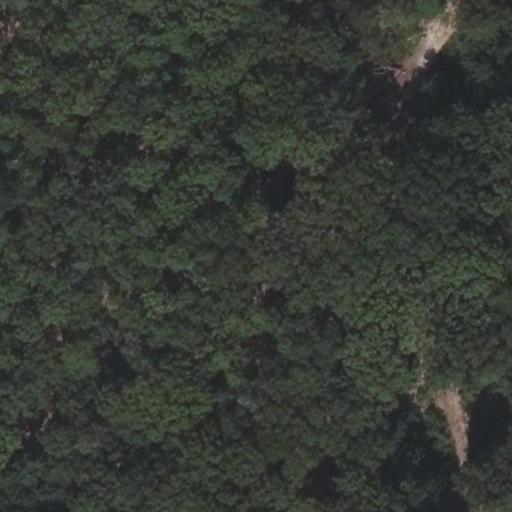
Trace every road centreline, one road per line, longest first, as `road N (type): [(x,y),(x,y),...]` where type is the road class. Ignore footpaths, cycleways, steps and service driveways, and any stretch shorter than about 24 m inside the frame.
road 1 (track): [(485,511),(388,111),(432,34),(462,0)]
road 2 (track): [(388,111),(298,70),(214,0)]
